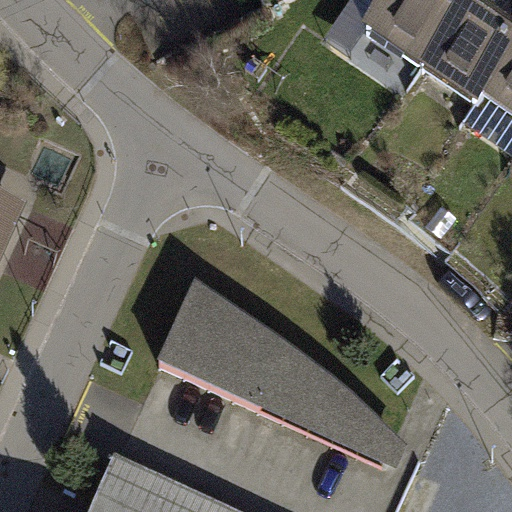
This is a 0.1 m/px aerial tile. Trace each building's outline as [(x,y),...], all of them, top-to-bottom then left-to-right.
[(381,0),(368,19),(425,58),(463,0),(381,0)] [(511,0),(463,0),(425,58),(481,95),(489,84),(511,49),(511,0)] [(511,49),(489,84),(511,99),(511,49)] [(0,201),(0,264),(24,213),(0,201)] [(259,326),(197,288),(160,366),(397,475),(407,452),(354,399),(305,359),(259,326)] [(232,511),(116,459),(92,511),(232,511)]
